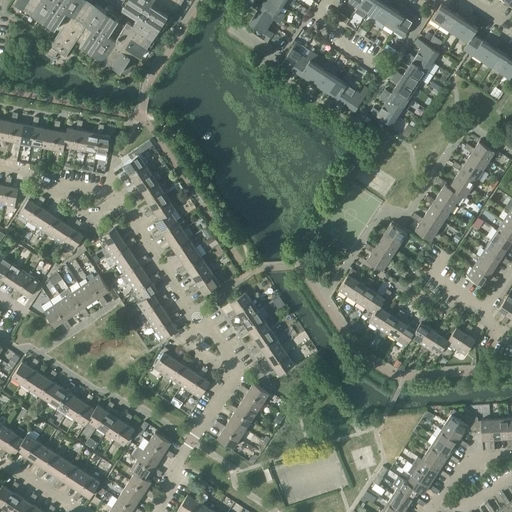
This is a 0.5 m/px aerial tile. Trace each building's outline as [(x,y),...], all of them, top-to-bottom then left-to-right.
[(119,19),(95,3),(91,0),(15,0),(15,1),(56,28),(56,27),(61,30),(53,41),(49,39),(42,51),(54,59),(58,51),(66,56),(77,40),(81,43),(80,44),(127,74),(137,59),(131,55),(134,51),(142,56),(169,14),(163,11),(166,6),(175,13),(183,0),(127,0),(122,7),(138,17),(134,24),(128,20),(124,25),(118,21),(119,19)] [(283,5),(274,0),(264,0),(261,4),(283,18),(286,14),(280,10),(283,5)] [(367,12),(375,0),(362,0),(358,6),(367,12)] [(375,0),(367,12),(376,18),(388,0),(375,0)] [(388,0),(376,18),(385,24),(395,9),(391,5),(394,0),(388,0)] [(441,24),(455,3),(450,0),(447,6),(441,3),(431,18),(441,24)] [(450,30),(460,15),(455,12),(459,6),(455,3),(441,24),(450,30)] [(283,18),(261,4),(255,13),(271,24),(274,19),(280,23),(283,18)] [(394,30),(408,8),(404,6),(400,12),(395,9),(385,24),(394,30)] [(408,8),(394,30),(404,36),(414,21),(409,17),(413,11),(408,8)] [(459,37),(473,15),(468,12),(465,18),(460,15),(450,30),(459,37)] [(271,24),(255,13),(249,23),(271,37),(274,32),(268,28),(271,24)] [(177,14),(174,19),(176,20),(179,22),(182,17),(177,14)] [(473,15),(459,37),(469,43),(478,27),(473,24),(477,18),(473,15)] [(360,26),(357,31),(364,35),(367,31),(360,26)] [(27,40),(30,35),(24,31),(20,36),(27,40)] [(427,31),(424,36),(429,39),(432,34),(427,31)] [(434,35),(430,40),(439,46),(442,40),(434,35)] [(36,39),(31,36),(27,41),(32,44),(36,39)] [(473,54),(483,39),(479,36),(469,51),(473,54)] [(483,39),(473,54),(482,60),(496,39),(492,36),(488,42),(483,39)] [(418,51),(433,62),(440,52),(418,38),(415,42),(421,46),(418,51)] [(491,66),(501,51),(497,48),(501,42),(496,39),(482,60),(491,66)] [(292,68),(302,53),(297,50),(301,44),(296,41),(282,62),(292,68)] [(501,51),(491,66),(500,72),(511,54),(511,48),(510,48),(506,54),(501,51)] [(302,53),(292,68),(301,74),(315,53),(311,50),(307,56),(302,53)] [(406,56),(428,71),(433,62),(418,51),(415,56),(409,52),(406,56)] [(315,53),(301,74),(310,80),(320,65),(315,62),(319,56),(315,53)] [(511,54),(500,72),(510,78),(511,74),(511,54)] [(428,71),(406,56),(403,61),(409,64),(406,69),(422,80),(428,71)] [(320,65),(310,80),(319,86),(333,65),(329,62),(325,68),(320,65)] [(328,92),(338,77),(333,73),(337,67),(333,65),(319,86),(328,92)] [(394,75),(416,89),(422,80),(406,69),(403,74),(397,70),(394,75)] [(443,73),(439,78),(444,81),(448,76),(443,73)] [(337,98),(351,76),(347,74),(343,80),(338,77),(328,92),(337,98)] [(416,89),(394,75),(392,79),(398,83),(394,87),(410,98),(416,89)] [(346,104),(356,88),(351,85),(355,79),(351,76),(337,98),(346,104)] [(356,88),(346,104),(355,110),(370,89),(365,85),(361,92),(356,88)] [(410,98),(394,87),(391,92),(385,88),(382,93),(404,107),(410,98)] [(382,106),(398,116),(404,107),(382,93),(380,97),(386,101),(382,106)] [(398,116),(382,106),(379,110),(373,106),(370,111),(392,125),(398,116)] [(17,117),(12,116),(11,121),(14,121),(10,139),(21,142),(25,124),(17,122),(17,117)] [(3,119),(0,135),(0,137),(10,139),(14,121),(11,121),(3,119)] [(39,121),(34,120),(33,125),(35,126),(32,144),(42,146),(46,128),(38,126),(39,121)] [(407,123),(404,129),(410,132),(413,127),(407,123)] [(25,124),(21,142),(32,144),(35,126),(33,125),(25,124)] [(82,125),(77,124),(76,129),(79,129),(76,147),(86,149),(90,131),(81,130),(82,125)] [(60,126),(55,125),(54,129),(57,130),(53,148),(64,150),(65,145),(64,145),(67,132),(59,130),(60,126)] [(64,145),(65,145),(76,147),(79,129),(76,129),(68,127),(67,132),(64,145)] [(46,128),(42,146),(53,148),(57,130),(54,129),(46,128)] [(103,129),(98,128),(98,133),(100,133),(97,151),(108,153),(111,135),(103,134),(103,129)] [(90,131),(86,149),(97,151),(100,133),(98,133),(90,131)] [(150,139),(138,147),(142,152),(153,144),(150,139)] [(471,145),(468,150),(472,152),(473,150),(489,160),(495,150),(479,140),(475,148),(471,145)] [(467,159),(483,169),(489,160),(473,150),(472,152),(467,159)] [(125,174),(127,178),(131,175),(130,173),(145,163),(139,154),(124,164),(129,171),(125,174)] [(459,163),(456,168),(460,170),(461,168),(477,178),(483,169),(467,159),(463,166),(459,163)] [(136,182),(151,172),(145,163),(130,173),(131,175),(136,182)] [(456,177),(471,187),(477,178),(461,168),(460,170),(456,177)] [(137,192),(140,196),(144,193),(142,191),(157,181),(151,172),(136,182),(141,189),(137,192)] [(471,187),(456,177),(450,186),(461,194),(465,197),(471,187)] [(443,179),(440,183),(444,186),(439,193),(455,203),(461,194),(450,186),(446,183),(447,182),(443,179)] [(11,181),(6,180),(5,185),(8,186),(5,204),(15,206),(19,188),(10,186),(11,181)] [(148,200),(163,190),(157,181),(142,191),(144,193),(148,200)] [(0,183),(0,202),(5,204),(8,186),(5,185),(0,183)] [(149,210),(152,214),(156,211),(154,210),(170,199),(163,190),(148,200),(153,207),(149,210)] [(431,197),(428,201),(432,204),(433,202),(449,212),(455,203),(439,193),(435,199),(431,197)] [(19,214),(28,220),(38,205),(36,203),(29,199),(19,214)] [(37,226),(47,210),(40,206),(43,202),(39,199),(36,203),(38,205),(28,220),(37,226)] [(176,208),(170,199),(154,210),(156,211),(160,218),(161,219),(172,211),(176,208)] [(428,211),(443,221),(449,212),(433,202),(432,204),(428,211)] [(47,210),(37,226),(46,232),(56,216),(54,215),(47,210)] [(56,238),(66,222),(59,218),(61,214),(57,211),(54,215),(56,216),(46,232),(56,238)] [(178,220),(172,211),(161,219),(160,218),(156,221),(161,228),(157,231),(158,232),(160,235),(164,232),(162,230),(178,220)] [(419,215),(416,219),(420,222),(422,220),(437,230),(443,221),(428,211),(423,218),(419,215)] [(511,213),(509,211),(503,220),(511,226),(511,213)] [(168,239),(184,229),(178,220),(162,230),(164,232),(168,239)] [(431,239),(437,230),(422,220),(420,222),(415,229),(431,239)] [(511,226),(503,220),(497,229),(511,239),(511,226)] [(66,222),(56,238),(65,244),(75,228),(72,227),(66,222)] [(105,245),(121,235),(116,229),(120,226),(117,222),(113,225),(114,226),(99,236),(105,245)] [(383,227),(380,231),(384,234),(385,231),(401,242),(407,232),(392,222),(387,229),(383,227)] [(79,226),(75,223),(72,227),(75,228),(65,244),(74,250),(84,234),(77,230),(79,226)] [(208,226),(202,229),(205,234),(211,230),(208,226)] [(184,229),(168,239),(173,246),(169,249),(172,253),(176,250),(174,248),(190,238),(184,229)] [(511,242),(511,239),(497,229),(491,238),(507,248),(511,241),(511,242)] [(379,240),(395,251),(401,242),(385,231),(384,234),(379,240)] [(455,234),(452,240),(457,243),(461,237),(455,234)] [(121,235),(105,245),(111,254),(127,244),(125,242),(121,235)] [(180,257),(196,247),(190,238),(174,248),(176,250),(180,257)] [(507,248),(491,238),(486,248),(501,257),(502,255),(507,248)] [(111,254),(118,263),(133,253),(137,250),(132,244),(129,240),(125,242),(127,244),(111,254)] [(371,245),(368,249),(372,252),(373,249),(389,260),(395,251),(379,240),(375,247),(371,245)] [(181,267),(184,271),(188,268),(187,266),(202,256),(196,247),(180,257),(185,264),(181,267)] [(503,262),(506,258),(502,255),(501,257),(486,248),(480,257),(495,266),(499,260),(503,262)] [(367,259),(383,269),(389,260),(373,249),(372,252),(367,259)] [(133,253),(118,263),(124,272),(139,262),(138,260),(133,253)] [(0,276),(0,281),(2,283),(5,279),(2,278),(12,262),(3,256),(0,261),(0,276)] [(193,275),(208,265),(202,256),(187,266),(188,268),(193,275)] [(495,266),(480,257),(474,266),(489,275),(490,273),(495,266)] [(130,281),(145,271),(140,264),(144,262),(142,258),(138,260),(139,262),(124,272),(130,281)] [(12,284),(22,268),(12,262),(2,278),(5,279),(12,284)] [(208,265),(193,275),(197,282),(193,285),(196,289),(200,286),(199,284),(214,274),(208,265)] [(491,280),(494,276),(490,273),(489,275),(474,266),(468,275),(483,285),(487,278),(491,280)] [(16,292),(20,295),(23,291),(21,290),(31,274),(22,268),(12,284),(18,288),(16,292)] [(348,295),(358,280),(352,277),(357,270),(352,268),(338,289),(348,295)] [(145,271),(130,281),(136,290),(151,280),(150,278),(146,272),(145,271)] [(40,280),(31,274),(21,290),(23,291),(30,296),(40,280)] [(100,295),(102,294),(110,289),(99,274),(90,280),(100,295)] [(220,283),(214,274),(199,284),(200,286),(205,293),(220,283)] [(156,280),(154,276),(150,278),(151,280),(136,290),(142,299),(142,300),(153,292),(157,290),(152,282),(156,280)] [(101,301),(105,298),(102,294),(100,295),(90,280),(81,286),(91,301),(98,297),(101,301)] [(358,280),(348,295),(357,301),(367,286),(365,284),(358,280)] [(371,284),(367,281),(365,284),(367,286),(357,301),(366,307),(376,292),(369,287),(371,284)] [(91,301),(81,286),(72,292),(82,307),(84,306),(91,301)] [(69,287),(60,293),(63,298),(73,313),(80,309),(83,313),(87,310),(84,306),(82,307),(72,292),(69,287)] [(231,311),(234,316),(238,313),(237,310),(252,300),(246,291),(230,301),(235,309),(231,311)] [(159,301),(158,299),(153,292),(142,300),(142,299),(138,302),(144,311),(159,301)] [(389,295),(385,293),(383,296),(376,292),(366,307),(374,313),(375,313),(379,306),(380,306),(385,298),(387,300),(389,295)] [(503,317),(508,320),(510,316),(508,315),(511,308),(511,295),(508,293),(499,309),(506,313),(503,317)] [(279,295),(272,300),(278,309),(285,304),(279,295)] [(164,301),(162,296),(158,299),(159,301),(144,311),(150,320),(165,310),(160,303),(164,301)] [(73,313),(63,298),(54,304),(64,320),(66,318),(73,313)] [(243,319),(258,309),(252,300),(237,310),(238,313),(243,319)] [(69,322),(66,318),(64,320),(54,304),(45,310),(55,326),(62,321),(65,325),(69,322)] [(379,327),(388,312),(380,306),(379,306),(375,313),(374,313),(369,321),(379,327)] [(243,329),(246,333),(250,331),(249,329),(264,318),(258,309),(243,319),(247,327),(243,329)] [(165,310),(150,320),(156,330),(171,319),(170,317),(165,310)] [(388,312),(379,327),(388,333),(397,318),(395,317),(388,312)] [(402,316),(398,313),(395,317),(397,318),(388,333),(397,339),(406,324),(399,319),(402,316)] [(177,319),(174,314),(170,317),(171,319),(156,330),(162,339),(177,329),(173,321),(177,319)] [(426,319),(421,316),(419,321),(420,322),(415,330),(416,330),(411,337),(412,337),(420,343),(430,327),(423,323),(426,319)] [(255,338),(270,327),(264,318),(249,329),(250,331),(255,338)] [(406,324),(397,339),(406,345),(412,337),(411,337),(416,330),(415,330),(406,324)] [(255,347),(258,351),(262,349),(261,347),(276,336),(270,327),(255,338),(259,344),(255,347)] [(430,327),(420,343),(429,349),(439,333),(437,332),(430,327)] [(456,327),(448,339),(447,342),(456,348),(466,333),(464,331),(456,327)] [(444,331),(440,328),(437,332),(439,333),(429,349),(439,355),(447,342),(448,339),(441,335),(444,331)] [(470,330),(466,328),(464,331),(466,333),(456,348),(465,354),(475,339),(468,334),(470,330)] [(267,356),(282,345),(276,336),(261,347),(262,349),(267,356)] [(267,365),(270,369),(274,367),(273,365),(288,355),(282,345),(267,356),(271,362),(267,365)] [(163,373),(173,357),(167,353),(169,349),(165,346),(162,351),(164,352),(154,367),(163,373)] [(294,364),(288,355),(273,365),(274,367),(279,374),(294,364)] [(173,357),(163,373),(172,379),(182,363),(180,362),(173,357)] [(187,361),(183,358),(180,362),(182,363),(172,379),(182,385),(192,369),(185,365),(187,361)] [(397,359),(393,365),(397,367),(398,368),(402,362),(397,359)] [(12,376),(22,382),(32,367),(30,366),(22,361),(12,376)] [(37,364),(32,362),(30,366),(32,367),(22,382),(31,388),(41,373),(34,368),(37,364)] [(192,369),(182,385),(191,391),(201,375),(199,374),(192,369)] [(205,372),(201,370),(199,374),(201,375),(191,391),(200,397),(210,381),(203,376),(205,372)] [(41,373),(31,388),(40,394),(50,379),(48,377),(41,373)] [(55,376),(50,373),(48,377),(50,379),(40,394),(49,400),(59,385),(52,380),(55,376)] [(245,387),(242,391),(246,394),(248,391),(263,401),(269,392),(254,382),(249,389),(245,387)] [(59,385),(49,400),(58,406),(68,391),(66,389),(59,385)] [(73,388),(69,385),(66,389),(68,391),(58,406),(67,412),(77,397),(70,392),(73,388)] [(242,400),(257,410),(263,401),(248,391),(246,394),(242,400)] [(77,397),(67,412),(76,418),(86,403),(84,401),(77,397)] [(91,400),(87,397),(84,401),(86,403),(76,418),(86,424),(88,420),(88,419),(95,408),(88,404),(91,400)] [(233,405),(230,409),(234,412),(236,409),(251,419),(257,410),(242,400),(237,407),(233,405)] [(98,404),(95,408),(88,419),(88,420),(97,426),(107,410),(105,409),(98,404)] [(106,432),(116,416),(119,412),(112,408),(108,405),(105,409),(107,410),(97,426),(106,432)] [(446,421),(463,432),(468,424),(461,419),(465,414),(455,407),(452,413),(446,421)] [(230,419),(245,429),(251,419),(236,409),(234,412),(230,419)] [(116,416),(106,432),(116,438),(126,422),(123,421),(116,416)] [(477,416),(469,428),(476,432),(477,432),(479,430),(478,420),(478,417),(477,416)] [(130,419),(126,417),(123,421),(126,422),(116,438),(125,444),(135,428),(127,423),(130,419)] [(508,443),(511,442),(511,437),(510,437),(508,417),(499,418),(501,438),(508,437),(508,443)] [(481,420),(478,420),(479,430),(482,430),(482,432),(482,439),(490,438),(490,444),(494,444),(494,438),(492,438),(490,418),(481,419),(481,420)] [(501,438),(499,418),(490,418),(492,438),(494,438),(501,438)] [(221,423),(219,427),(223,430),(224,428),(239,438),(245,429),(230,419),(225,425),(221,423)] [(463,432),(446,421),(441,429),(458,439),(459,438),(463,432)] [(1,450),(5,453),(7,449),(5,447),(15,432),(6,426),(0,434),(0,443),(3,446),(1,450)] [(15,432),(5,447),(7,449),(15,453),(18,449),(17,449),(24,438),(27,433),(18,427),(15,432)] [(218,437),(233,447),(239,438),(224,428),(223,430),(218,437)] [(462,444),(464,441),(459,438),(458,439),(441,429),(437,436),(453,447),(457,441),(462,444)] [(156,431),(150,440),(165,450),(166,448),(171,441),(156,431)] [(22,458),(26,460),(29,456),(26,454),(36,439),(27,433),(24,438),(17,449),(18,449),(24,454),(22,458)] [(453,447),(437,436),(432,444),(448,455),(450,453),(453,447)] [(91,438),(87,444),(92,447),(95,441),(91,438)] [(35,461),(45,445),(36,439),(26,454),(29,456),(35,461)] [(168,455),(170,451),(166,448),(165,450),(150,440),(144,449),(159,459),(164,453),(168,455)] [(452,459),(454,456),(450,453),(448,455),(432,444),(427,451),(443,462),(447,456),(452,459)] [(40,469),(44,472),(47,468),(44,466),(54,451),(45,445),(35,461),(42,465),(40,469)] [(159,459),(144,449),(138,459),(153,469),(155,466),(159,459)] [(253,454),(250,459),(254,462),(261,452),(258,450),(255,454),(253,454)] [(53,472),(64,457),(54,451),(44,466),(47,468),(53,472)] [(443,462),(427,451),(422,459),(439,470),(440,468),(443,462)] [(418,456),(413,464),(417,466),(434,477),(437,471),(442,475),(445,471),(440,468),(439,470),(422,459),(418,456)] [(58,481),(62,484),(65,480),(62,479),(73,463),(64,457),(53,472),(60,477),(58,481)] [(156,473),(159,469),(155,466),(153,469),(138,459),(132,468),(136,471),(136,470),(147,477),(152,471),(156,473)] [(72,485),(82,469),(73,463),(62,479),(65,480),(72,485)] [(413,464),(408,471),(412,474),(429,485),(430,483),(434,477),(413,464)] [(268,467),(263,469),(267,480),(272,478),(268,467)] [(76,493),(80,496),(83,492),(81,491),(91,475),(82,469),(72,485),(79,489),(76,493)] [(136,470),(136,471),(130,480),(145,490),(147,487),(152,480),(147,477),(136,470)] [(407,481),(407,482),(419,490),(423,493),(427,487),(432,490),(435,486),(430,483),(429,485),(412,474),(407,481)] [(100,481),(91,475),(81,491),(83,492),(90,497),(100,481)] [(398,475),(393,483),(398,486),(415,497),(416,495),(419,490),(407,482),(407,481),(398,475)] [(148,494),(151,490),(147,487),(145,490),(130,480),(124,489),(139,499),(144,492),(148,494)] [(0,487),(0,504),(2,505),(12,490),(10,489),(3,484),(0,487)] [(17,487),(13,485),(10,489),(12,490),(2,505),(11,511),(21,496),(14,491),(17,487)] [(418,502),(421,499),(416,495),(415,497),(398,486),(393,494),(410,505),(413,499),(418,502)] [(139,499),(124,489),(118,498),(133,508),(135,505),(139,499)] [(188,511),(197,499),(188,493),(178,509),(182,511),(188,511)] [(410,505),(393,494),(388,501),(404,511),(406,511),(410,505)] [(21,496),(11,511),(12,511),(23,511),(30,502),(28,500),(21,496)] [(35,499),(31,496),(28,500),(30,502),(23,511),(36,511),(39,508),(32,503),(35,499)] [(506,496),(503,499),(506,504),(508,502),(511,508),(511,499),(510,501),(506,496)] [(135,511),(136,511),(139,508),(135,505),(133,508),(118,498),(112,507),(119,511),(130,511),(132,510),(135,511)] [(201,511),(206,505),(197,499),(188,511),(201,511)] [(408,511),(406,511),(404,511),(388,501),(383,509),(387,511),(408,511)] [(500,507),(503,511),(511,511),(511,508),(508,502),(506,504),(500,507)]
